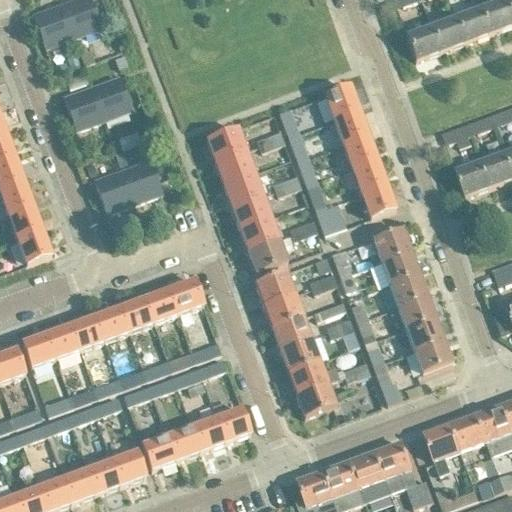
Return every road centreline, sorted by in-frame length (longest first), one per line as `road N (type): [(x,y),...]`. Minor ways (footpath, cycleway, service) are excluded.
road 1 (residential): [(500,389),(350,0)]
road 2 (residential): [(288,467),(200,239),(100,271)]
road 3 (residential): [(0,12),(100,271)]
road 4 (residential): [(288,467),(500,389)]
road 5 (residential): [(168,511),(288,467)]
